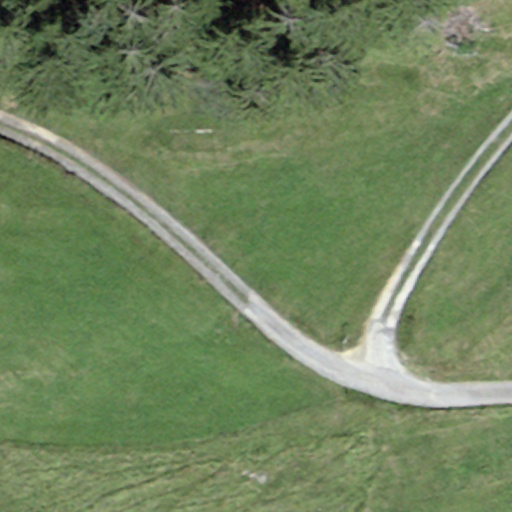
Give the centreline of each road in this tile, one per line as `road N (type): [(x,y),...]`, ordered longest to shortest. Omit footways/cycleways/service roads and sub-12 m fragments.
road 1 (track): [(511,386),(355,378),(33,125),(0,121)]
road 2 (track): [(383,379),(376,332),(384,284),(511,138)]
